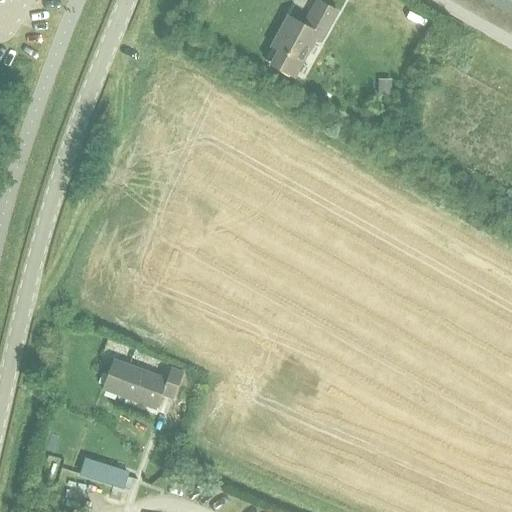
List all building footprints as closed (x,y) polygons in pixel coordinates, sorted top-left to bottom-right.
[(511,0),(486,0),(511,14),(511,0)] [(270,51),(265,60),(292,76),(313,37),(320,41),(336,12),(316,1),(302,26),(288,18),(270,51)] [(389,77),(377,76),(376,92),(389,92),(389,77)] [(172,398),(182,372),(170,368),(165,379),(112,359),(100,389),(155,409),(161,394),(172,398)] [(82,456),(76,472),(98,480),(120,488),(126,472),(82,456)]
